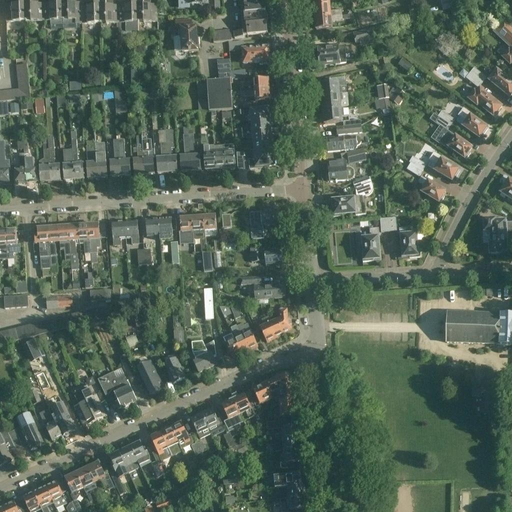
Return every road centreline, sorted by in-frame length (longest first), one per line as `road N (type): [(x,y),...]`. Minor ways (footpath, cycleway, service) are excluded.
road 1 (residential): [(0,491),(317,349)]
road 2 (residential): [(0,212),(303,189)]
road 3 (residential): [(303,189),(286,0)]
road 4 (residential): [(333,511),(317,349)]
road 5 (residential): [(438,275),(456,222),(511,136)]
road 6 (residential): [(312,284),(438,275)]
